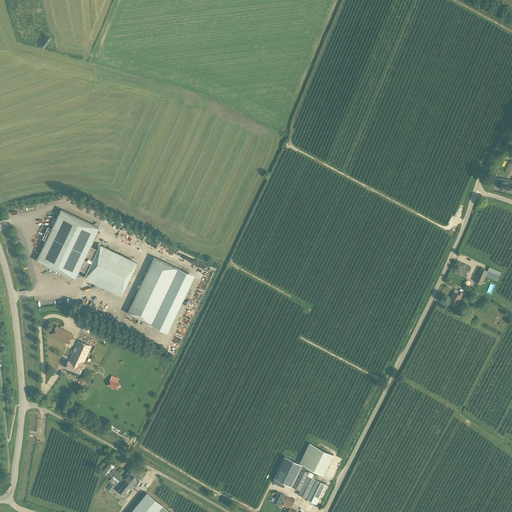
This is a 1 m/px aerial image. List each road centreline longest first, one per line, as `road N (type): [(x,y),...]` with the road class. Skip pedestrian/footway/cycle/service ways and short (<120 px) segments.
road 1 (unclassified): [(325,511),(435,291),(475,191)]
road 2 (unclassified): [(227,511),(50,412),(21,405)]
road 3 (track): [(287,145),(443,226),(464,223)]
road 4 (unclassified): [(21,405),(0,253)]
